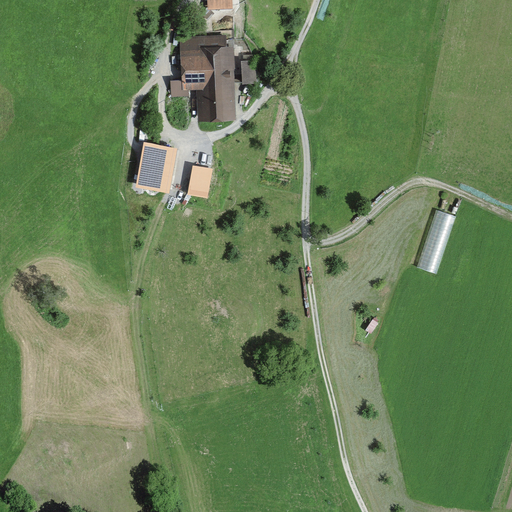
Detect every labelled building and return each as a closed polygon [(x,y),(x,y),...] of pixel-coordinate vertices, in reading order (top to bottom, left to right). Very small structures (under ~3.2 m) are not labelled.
[(185,54),(184,54),(185,80),(173,81),(174,95),(186,94),(186,80),(201,79),(203,115),(230,114),(226,49),(184,51),(185,54)] [(243,61),(244,82),(255,82),(254,60),(243,61)] [(155,145),(150,172),(168,175),(173,148),(155,145)] [(195,168),(190,193),(205,196),(210,171),(195,168)] [(421,267),(441,271),(454,213),(434,208),(421,267)]
